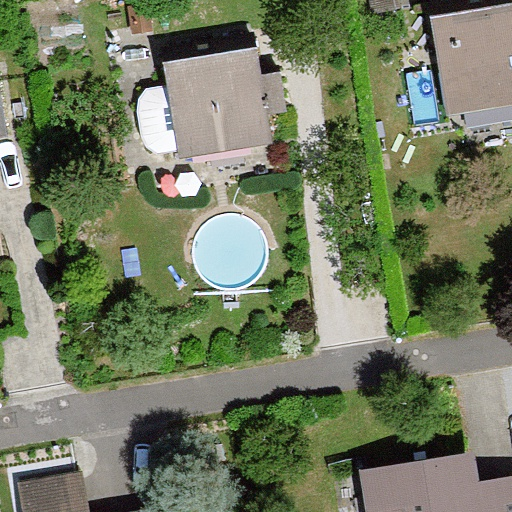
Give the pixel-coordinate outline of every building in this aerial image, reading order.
[(369,0),(371,9),(420,0),(369,0)] [(511,0),(466,0),(429,6),(446,112),(511,101),(511,0)] [(252,48),(164,62),(178,154),(267,140),(255,64),(252,48)] [(369,511),(511,511),(511,478),(475,484),(470,452),(363,469),(369,511)] [(84,511),(78,470),(22,478),(27,511),(168,511),(168,508),(138,511),(84,511)]
